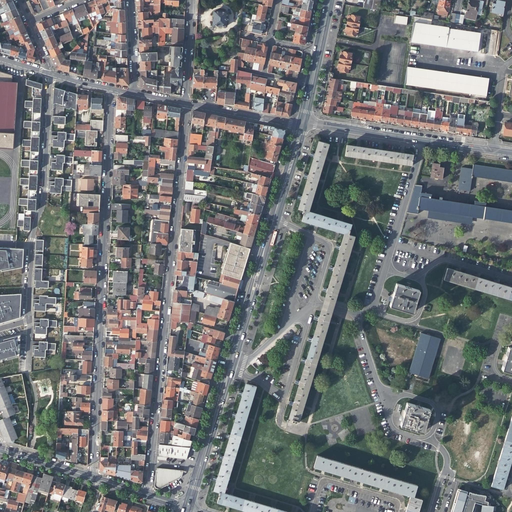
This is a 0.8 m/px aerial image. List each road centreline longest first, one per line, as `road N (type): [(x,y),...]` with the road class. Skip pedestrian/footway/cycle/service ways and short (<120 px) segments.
road 1 (residential): [(145,493),(186,103)]
road 2 (residential): [(92,477),(110,88)]
road 3 (residential): [(0,327),(24,320),(30,242),(41,221),(47,72)]
road 4 (primary): [(273,219),(228,369)]
road 5 (primary): [(228,369),(187,506)]
road 6 (residential): [(385,269),(421,139)]
road 7 (residential): [(301,123),(421,139)]
